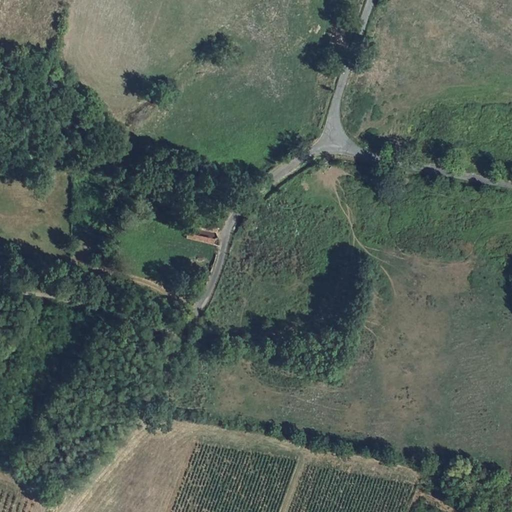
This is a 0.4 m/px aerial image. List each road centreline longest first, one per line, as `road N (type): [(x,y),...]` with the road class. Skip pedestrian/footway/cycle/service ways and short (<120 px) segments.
road 1 (unclassified): [(332,139),(245,201),(228,227),(214,280),(180,327),(53,293),(0,294)]
road 2 (track): [(61,511),(141,409),(180,327)]
road 3 (unclassified): [(511,185),(373,158),(332,139)]
road 4 (unclassified): [(332,139),(332,111),(368,0)]
